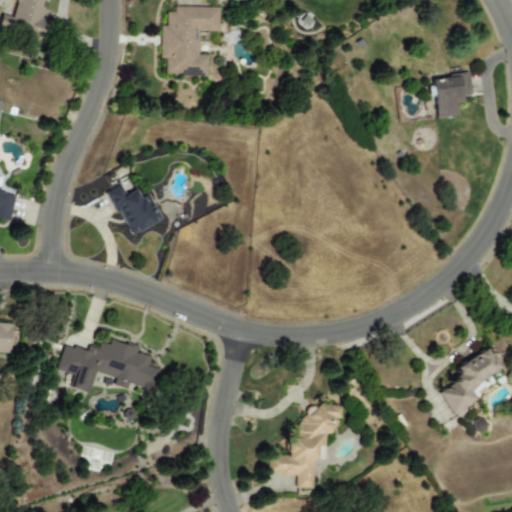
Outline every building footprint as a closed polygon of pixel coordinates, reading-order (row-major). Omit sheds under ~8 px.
[(14,0),(11,18),(1,16),(0,20),(0,30),(37,39),(45,0),(14,0)] [(218,8),(172,7),(172,13),(165,13),(164,27),(158,27),(158,59),(163,59),(163,76),(206,77),(206,56),(196,56),(197,32),(217,32),(218,8)] [(434,119),(456,117),(454,103),(460,103),(459,96),(469,95),(467,74),(429,78),(434,119)] [(0,217),(8,219),(13,197),(0,193),(0,183),(1,179),(0,178),(0,217)] [(160,220),(147,195),(138,199),(133,189),(123,194),(119,185),(106,191),(128,236),(160,220)] [(0,352),(8,353),(10,322),(0,321),(0,352)] [(60,346),(55,371),(72,375),(69,389),(88,393),(92,373),(113,378),(111,387),(125,390),(126,385),(151,391),(156,369),(147,367),(149,356),(135,353),(136,347),(108,341),(107,345),(97,342),(96,349),(86,347),(85,351),(60,346)] [(450,415),(475,400),(468,388),(498,370),(485,348),(452,368),(458,378),(436,391),(450,415)] [(310,489),(311,463),(313,459),(314,446),(322,446),(322,434),(330,434),(330,430),(339,417),(339,408),(336,406),(307,406),(286,438),(285,456),(266,456),(265,475),(293,476),(293,488),(310,489)]
